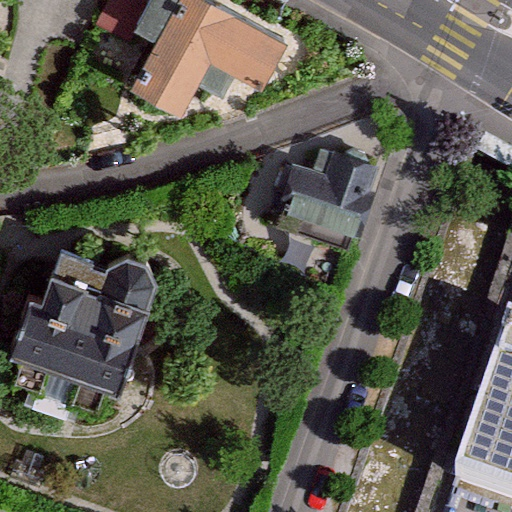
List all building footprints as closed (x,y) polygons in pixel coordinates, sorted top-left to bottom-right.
[(295,35),(225,0),(187,0),(143,88),(193,113),(221,58),(270,83),(295,35)] [(314,153),(289,218),(359,245),(385,179),(314,153)] [(68,226),(20,349),(117,387),(165,263),(68,226)] [(511,338),(509,337),(462,479),(511,495),(511,338)] [(511,511),(511,495),(462,479),(450,511),(511,511)]
